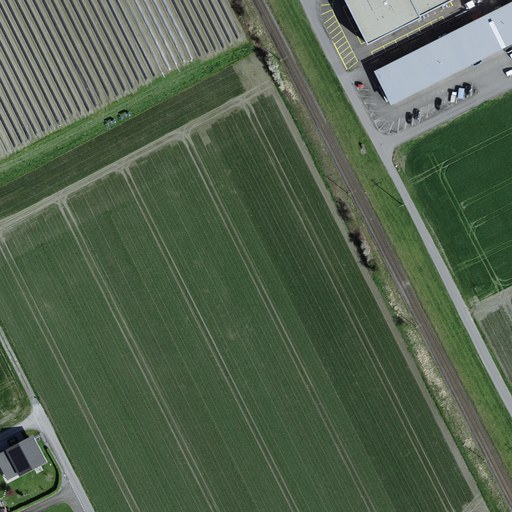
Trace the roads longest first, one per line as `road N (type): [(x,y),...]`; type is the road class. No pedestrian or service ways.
road 1 (track): [(305,0),(511,406)]
road 2 (residential): [(0,439),(31,426),(52,436),(89,511)]
